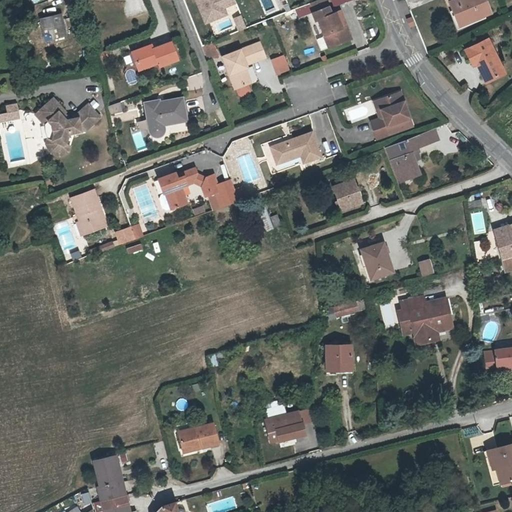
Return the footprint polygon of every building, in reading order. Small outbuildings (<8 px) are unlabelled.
[(195,0),(205,23),(227,15),(224,8),(235,3),(233,0),(195,0)] [(316,9),(313,10),(316,18),(319,18),(325,34),(332,31),(336,43),(351,37),(346,25),(343,26),(337,11),(333,12),(328,0),(312,0),(316,9)] [(485,0),(453,0),(450,1),(454,10),(460,25),(491,13),(485,0)] [(46,27),(64,22),(61,10),(42,15),(46,27)] [(233,17),(238,31),(246,28),(241,14),(233,17)] [(67,31),(64,22),(46,27),(49,36),(67,31)] [(329,45),(336,43),(332,31),(325,34),(329,45)] [(133,58),(144,63),(157,58),(158,62),(176,56),(170,38),(152,44),(147,46),(146,41),(129,47),(133,58)] [(217,53),(212,38),(202,41),(208,56),(217,53)] [(466,49),(472,62),(479,59),(487,75),(494,72),(496,77),(506,72),(489,38),(466,49)] [(247,80),(247,79),(242,65),(245,64),(247,63),(246,60),(264,53),(259,39),(221,52),(233,85),(234,84),(247,80)] [(109,43),(97,48),(99,54),(112,50),(109,43)] [(276,74),(289,71),(285,56),(272,60),(276,74)] [(486,81),(496,77),(494,72),(487,75),(479,59),(472,62),(473,65),(477,63),(486,81)] [(335,96),(346,92),(340,78),(329,82),(335,96)] [(247,80),(234,84),(236,91),(239,93),(248,89),(249,86),(247,80)] [(86,125),(101,112),(89,99),(72,113),(72,114),(70,114),(67,115),(63,110),(65,108),(66,107),(54,93),(40,105),(49,115),(53,120),(55,128),(53,134),(51,133),(50,138),(53,144),(60,146),(66,143),(67,139),(66,139),(70,128),(86,125)] [(402,93),(381,100),(387,116),(381,118),(371,121),(377,140),(413,127),(402,93)] [(150,130),(152,132),(154,132),(157,132),(160,131),(162,129),(162,126),(162,123),(184,117),(179,96),(156,102),(156,100),(142,103),(149,127),(150,130)] [(375,102),(381,118),(387,116),(381,100),(375,102)] [(5,104),(6,112),(0,112),(0,122),(19,119),(17,102),(5,104)] [(119,102),(108,105),(110,114),(121,111),(119,102)] [(53,120),(49,115),(45,118),(48,133),(46,138),(51,146),(60,150),(69,145),(71,140),(67,139),(66,143),(60,146),(53,144),(50,138),(51,133),(53,134),(55,128),(53,120)] [(311,131),(270,146),(275,162),(299,154),(302,162),(320,156),(311,131)] [(399,182),(416,175),(411,162),(420,159),(416,149),(438,141),(435,132),(387,148),(391,162),(399,182)] [(185,201),(179,185),(178,182),(184,180),(185,182),(192,180),(195,171),(195,170),(194,166),(181,171),(182,174),(176,176),(175,173),(174,170),(157,176),(162,191),(159,192),(157,197),(160,205),(165,208),(169,206),(185,201)] [(204,175),(195,171),(192,180),(199,184),(200,184),(204,175)] [(223,204),(237,199),(233,187),(230,177),(215,183),(212,173),(205,176),(204,175),(200,184),(199,184),(203,194),(217,189),(223,204)] [(353,179),(333,186),(341,209),(361,202),(353,179)] [(79,215),(83,228),(102,222),(96,203),(100,202),(95,184),(72,191),(79,215)] [(242,185),(233,187),(237,199),(246,196),(242,185)] [(500,198),(507,197),(506,187),(499,188),(500,198)] [(262,197),(254,200),(264,231),(272,228),(262,197)] [(106,221),(100,202),(96,203),(102,222),(106,221)] [(276,213),(270,215),(274,224),(279,223),(276,213)] [(130,224),(134,235),(142,233),(138,221),(130,223),(130,224)] [(125,239),(134,235),(130,224),(122,227),(125,239)] [(511,224),(494,230),(502,258),(511,255),(511,224)] [(122,227),(116,230),(120,241),(125,239),(122,227)] [(113,243),(112,238),(88,247),(89,251),(113,243)] [(487,238),(473,240),(476,258),(490,256),(487,238)] [(380,242),(359,249),(368,278),(389,271),(380,242)] [(128,254),(143,249),(141,243),(126,247),(128,254)] [(511,255),(502,258),(499,259),(500,262),(503,261),(505,271),(511,269),(511,255)] [(429,260),(418,263),(422,276),(432,274),(429,260)] [(404,333),(414,331),(417,344),(429,341),(427,333),(434,332),(434,333),(446,330),(444,319),(448,318),(444,301),(428,305),(429,306),(424,307),(422,296),(402,301),(404,310),(399,311),(404,333)] [(364,300),(324,310),(327,322),(367,311),(364,300)] [(327,368),(351,368),(350,346),(327,346),(327,368)] [(486,368),(511,365),(511,348),(495,350),(495,352),(485,353),(486,368)] [(208,355),(211,366),(218,365),(214,353),(208,355)] [(274,400),(260,403),(262,410),(276,406),(274,400)] [(276,406),(262,410),(264,418),(284,413),(282,404),(276,406)] [(306,407),(297,410),(300,421),(309,420),(306,407)] [(264,418),(263,419),(266,430),(269,440),(277,438),(277,439),(287,436),(293,435),(303,432),(300,421),(297,410),(284,413),(264,418)] [(176,429),(180,445),(199,440),(200,444),(216,441),(212,420),(176,429)] [(199,440),(180,445),(181,449),(200,444),(199,440)] [(499,482),(511,479),(511,442),(486,449),(491,467),(495,467),(499,482)] [(250,447),(241,449),(245,461),(254,459),(250,447)] [(114,452),(107,454),(114,479),(117,491),(124,490),(114,452)] [(93,457),(99,482),(114,479),(107,454),(93,457)] [(117,491),(114,479),(99,482),(97,482),(100,495),(117,491)] [(95,508),(103,506),(127,500),(124,490),(117,491),(100,495),(92,498),(95,508)] [(103,506),(104,511),(122,511),(130,510),(127,500),(103,506)] [(161,506),(155,511),(184,511),(182,500),(161,506)] [(58,511),(78,511),(80,511),(81,510),(76,502),(58,511)]
